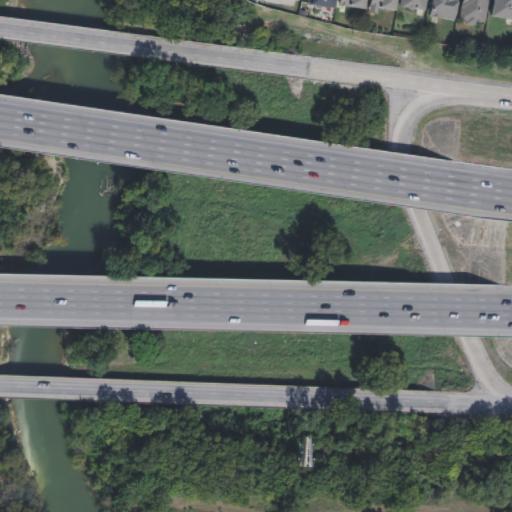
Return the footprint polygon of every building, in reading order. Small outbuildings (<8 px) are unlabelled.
[(335,0),(334,8),(306,4),(306,0),(335,0)] [(338,4),(338,0),(365,0),(364,8),(338,4)] [(368,11),(369,0),(395,0),(394,8),(382,6),(382,13),(368,11)] [(399,7),(399,0),(456,0),(454,20),(427,16),(428,11),(399,7)] [(459,23),(461,0),(487,0),(484,26),(459,23)] [(511,19),(490,17),(492,0),(511,0),(511,19)]
